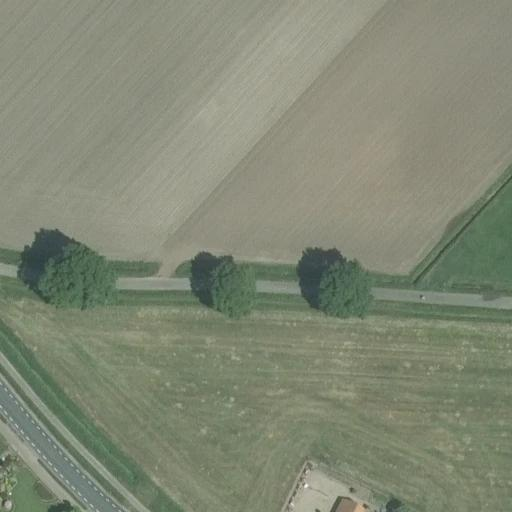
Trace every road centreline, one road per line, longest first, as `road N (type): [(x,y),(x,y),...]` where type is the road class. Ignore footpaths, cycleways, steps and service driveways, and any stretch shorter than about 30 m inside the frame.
road 1 (unclassified): [(511,302),(77,284),(0,268)]
road 2 (tertiary): [(106,511),(0,391)]
